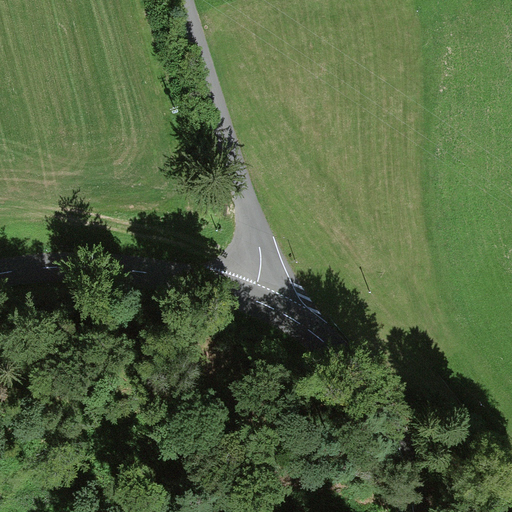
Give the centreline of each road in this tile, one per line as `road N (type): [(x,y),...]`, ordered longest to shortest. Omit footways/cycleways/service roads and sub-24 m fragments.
road 1 (track): [(195,29),(511,487)]
road 2 (tertiary): [(187,0),(259,250),(251,298)]
road 3 (tertiary): [(251,298),(288,316),(348,367),(399,452),(413,511)]
road 4 (tertiary): [(0,273),(54,266),(145,271),(251,298)]
